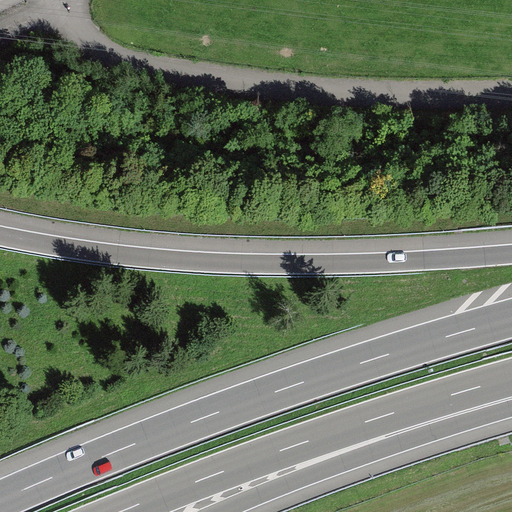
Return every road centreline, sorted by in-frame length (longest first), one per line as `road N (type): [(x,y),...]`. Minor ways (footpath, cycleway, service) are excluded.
road 1 (motorway): [(511,318),(291,386),(0,499)]
road 2 (motorway): [(511,251),(210,260),(0,233)]
road 3 (motorway): [(123,511),(330,434),(511,378)]
road 4 (motorway): [(220,511),(511,388)]
